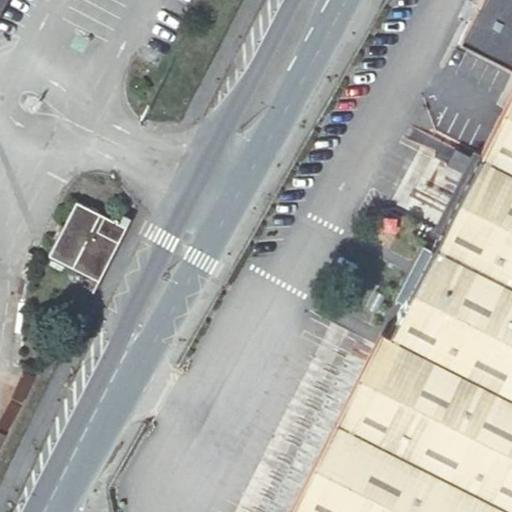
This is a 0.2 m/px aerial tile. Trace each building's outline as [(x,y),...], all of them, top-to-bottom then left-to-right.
[(511,0),(482,0),(481,4),(511,20),(511,0)] [(511,511),(511,91),(445,222),(389,332),(296,511),(511,511)] [(102,280),(132,217),(124,212),(120,221),(79,199),(51,254),(82,270),(102,280)] [(77,281),(96,291),(102,280),(82,270),(77,281)] [(296,511),(389,332),(378,327),(284,511),(296,511)]
